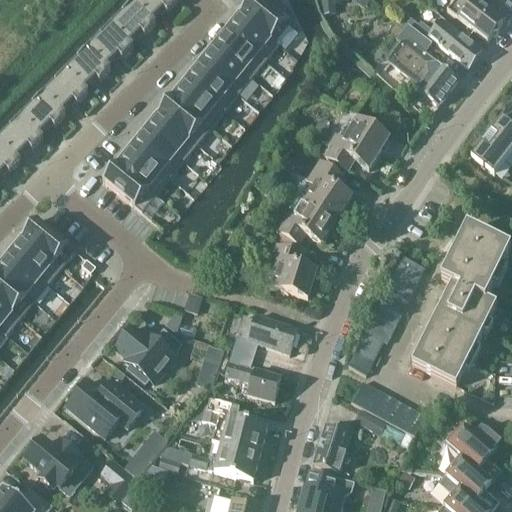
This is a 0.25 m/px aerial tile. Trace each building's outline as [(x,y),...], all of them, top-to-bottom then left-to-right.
[(138,0),(133,6),(151,23),(163,10),(167,14),(178,3),(174,0),(138,0)] [(254,0),(253,0),(240,17),(275,46),(276,45),(289,28),(286,26),(254,0)] [(488,43),(503,24),(472,0),(456,0),(448,12),(488,43)] [(151,23),(133,6),(123,16),(110,28),(128,46),(141,33),(144,37),(155,27),(151,23)] [(240,17),(227,33),(266,65),(280,48),(276,45),(275,46),(240,17)] [(442,24),(432,38),(430,40),(469,71),(482,55),(442,24)] [(400,48),(388,64),(410,81),(412,95),(418,94),(439,111),(459,84),(425,57),(432,48),(427,44),(430,40),(432,38),(417,26),(412,32),(408,29),(396,45),(400,48)] [(128,46),(110,28),(100,39),(88,51),(106,69),(118,56),(122,60),(132,50),(128,46)] [(227,33),(213,50),(252,82),(266,65),(227,33)] [(213,50),(199,67),(238,99),(252,82),(213,50)] [(106,69),(88,51),(66,74),(83,92),(96,79),(99,83),(110,73),(106,69)] [(199,67),(185,84),(224,116),(238,99),(199,67)] [(83,92),(66,74),(43,97),(61,115),(73,102),(77,106),(87,95),(83,92)] [(185,84),(172,100),(211,132),(224,116),(185,84)] [(61,115),(43,97),(20,120),(38,138),(51,125),(55,129),(65,119),(61,115)] [(172,100),(158,118),(197,150),(211,132),(172,100)] [(158,118),(144,134),(183,166),(197,150),(158,118)] [(20,120),(0,140),(0,144),(16,160),(28,148),(32,151),(42,141),(38,138),(20,120)] [(359,124),(359,125),(350,120),(337,141),(325,159),(348,174),(355,163),(370,173),(389,143),(359,124)] [(511,155),(511,127),(502,120),(471,160),(494,178),(511,155)] [(144,134),(131,151),(170,183),(183,166),(144,134)] [(0,144),(0,176),(6,171),(9,174),(19,164),(16,160),(0,144)] [(131,151),(118,166),(118,167),(157,198),(170,183),(131,151)] [(118,167),(104,184),(135,210),(142,216),(157,198),(118,167)] [(285,193),(306,207),(307,205),(337,224),(352,201),(337,191),(343,182),(320,167),(309,185),(295,176),(285,193)] [(322,248),(337,224),(307,205),(306,207),(297,222),(289,216),(277,234),(300,248),(306,238),(322,248)] [(37,223),(22,241),(62,272),(76,255),(43,229),(37,223)] [(487,306),(511,256),(467,233),(441,286),(451,291),(412,370),(457,393),(497,311),(487,306)] [(22,241),(9,258),(48,289),(62,272),(22,241)] [(278,250),(271,271),(265,290),(307,303),(316,276),(301,271),(305,259),(278,250)] [(9,258),(0,268),(0,278),(26,300),(34,307),(48,289),(9,258)] [(397,274),(419,285),(424,274),(402,263),(397,274)] [(96,271),(86,264),(81,270),(91,277),(96,272),(96,271)] [(419,285),(397,274),(392,285),(413,295),(419,285)] [(0,278),(0,306),(13,317),(14,316),(26,300),(0,278)] [(413,295),(392,285),(386,296),(408,306),(413,295)] [(191,296),(185,313),(197,317),(203,300),(191,296)] [(408,306),(386,296),(381,307),(403,317),(408,306)] [(0,306),(0,335),(6,340),(21,322),(14,316),(13,317),(0,306)] [(403,317),(381,307),(376,318),(397,328),(403,317)] [(233,355),(254,362),(259,349),(290,358),(298,334),(255,320),(254,324),(228,316),(221,340),(236,345),(233,355)] [(397,328),(376,318),(370,328),(392,339),(397,328)] [(133,328),(113,353),(124,362),(123,364),(129,369),(126,374),(145,389),(148,385),(155,390),(178,362),(175,359),(183,349),(164,333),(156,343),(146,335),(144,337),(133,328)] [(365,339),(382,348),(386,350),(392,339),(370,328),(365,339)] [(0,351),(8,342),(6,340),(0,335),(0,351)] [(382,348),(365,339),(357,356),(365,360),(374,364),(382,348)] [(250,372),(254,362),(233,355),(228,369),(226,379),(252,386),(248,398),(275,406),(282,382),(269,378),(250,372)] [(357,377),(365,360),(357,356),(348,373),(357,377)] [(365,360),(357,377),(365,381),(374,364),(365,360)] [(88,384),(66,411),(105,443),(118,426),(127,433),(144,412),(110,384),(102,395),(88,384)] [(361,415),(373,394),(362,388),(350,409),(360,415),(361,415)] [(373,394),(361,415),(372,421),(383,400),(373,394)] [(383,400),(372,421),(382,427),(394,406),(383,400)] [(212,446),(220,448),(260,458),(267,429),(237,421),(240,409),(209,401),(208,408),(205,408),(200,424),(217,429),(212,446)] [(394,406),(382,427),(393,433),(405,411),(394,406)] [(405,411),(393,433),(404,439),(415,417),(405,411)] [(409,454),(414,444),(404,439),(393,433),(382,427),(372,421),(361,415),(360,415),(354,426),(381,440),(381,439),(409,454)] [(404,439),(414,444),(414,445),(426,423),(415,417),(404,439)] [(481,431),(474,439),(464,430),(447,450),(461,462),(492,490),(502,478),(488,466),(495,458),(493,456),(502,446),(489,434),(481,431)] [(323,432),(312,470),(340,478),(351,440),(323,432)] [(42,442),(23,465),(41,480),(38,485),(53,497),(57,493),(60,496),(79,473),(77,470),(84,461),(63,444),(55,453),(42,442)] [(260,458),(220,448),(213,476),(253,486),(260,458)] [(189,471),(206,475),(209,463),(192,458),(189,471)] [(174,492),(181,468),(162,462),(159,473),(152,471),(148,485),(174,492)] [(460,492),(483,511),(496,511),(500,509),(485,496),(492,490),(461,462),(445,480),(439,487),(453,500),(460,492)] [(342,511),(345,501),(352,497),(355,487),(310,476),(306,491),(300,511),(342,511)] [(51,511),(53,511),(27,489),(17,501),(3,490),(0,493),(0,511),(51,511)] [(483,511),(460,492),(453,500),(443,511),(442,511),(483,511)] [(258,511),(232,505),(214,501),(210,511),(258,511)] [(371,502),(367,511),(382,511),(384,505),(371,502)] [(385,511),(397,511),(401,505),(389,503),(385,511)]
